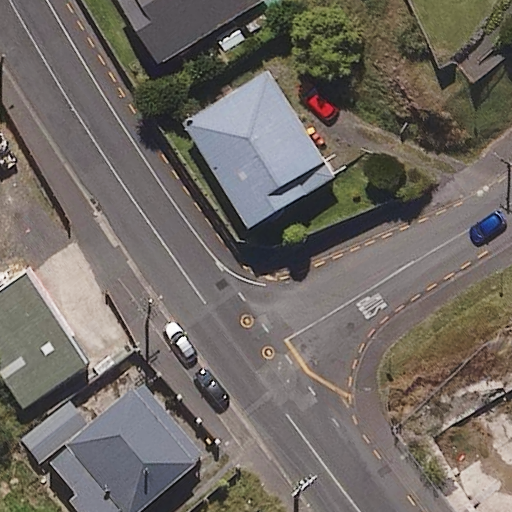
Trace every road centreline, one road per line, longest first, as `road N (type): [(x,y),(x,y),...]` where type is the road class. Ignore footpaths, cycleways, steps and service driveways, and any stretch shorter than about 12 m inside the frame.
road 1 (tertiary): [(253,369),(138,206),(9,0)]
road 2 (residential): [(253,369),(347,297),(511,203)]
road 3 (tertiary): [(359,511),(253,369)]
